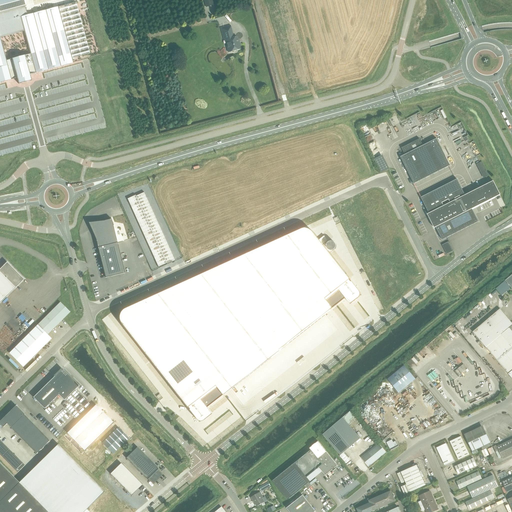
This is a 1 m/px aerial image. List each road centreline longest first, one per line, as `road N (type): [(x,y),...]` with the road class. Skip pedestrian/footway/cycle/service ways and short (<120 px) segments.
road 1 (unclassified): [(46,158),(105,164),(380,88),(393,70),(412,0)]
road 2 (unclassified): [(437,277),(384,177),(87,311)]
road 3 (primary): [(116,176),(423,85)]
road 4 (unclassified): [(203,463),(437,277)]
road 5 (unclassified): [(203,463),(115,370),(90,322)]
road 6 (unclassified): [(90,322),(0,403)]
